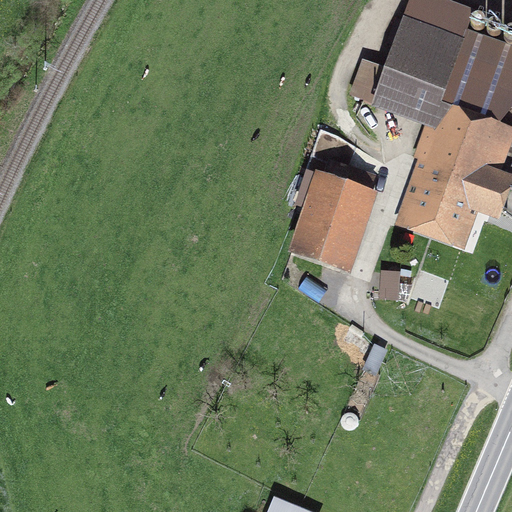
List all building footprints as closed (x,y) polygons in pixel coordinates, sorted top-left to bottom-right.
[(452,68),(458,52),(461,42),(405,22),(378,97),(431,116),(434,117),(446,85),(452,68)] [(511,47),(466,32),(461,42),(458,52),(511,72),(511,47)] [(510,89),(452,68),(446,85),(504,106),(510,89)] [(431,116),(430,119),(492,140),(504,106),(446,85),(434,117),(431,116)] [(508,146),(492,140),(430,119),(416,156),(432,162),(411,219),(457,235),(468,203),(496,213),(509,178),(498,174),(508,146)] [(293,248),(343,265),(373,178),(329,163),(323,181),(309,175),(298,206),(307,209),(293,248)] [(399,274),(387,273),(385,299),(397,300),(399,274)] [(375,347),(365,369),(375,374),(385,352),(375,347)]
